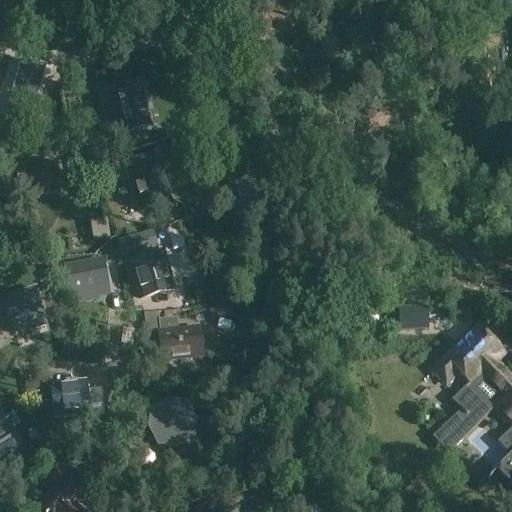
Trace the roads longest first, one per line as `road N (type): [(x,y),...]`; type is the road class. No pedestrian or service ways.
road 1 (unclassified): [(319,511),(209,0)]
road 2 (track): [(0,359),(105,370),(115,350),(112,269)]
